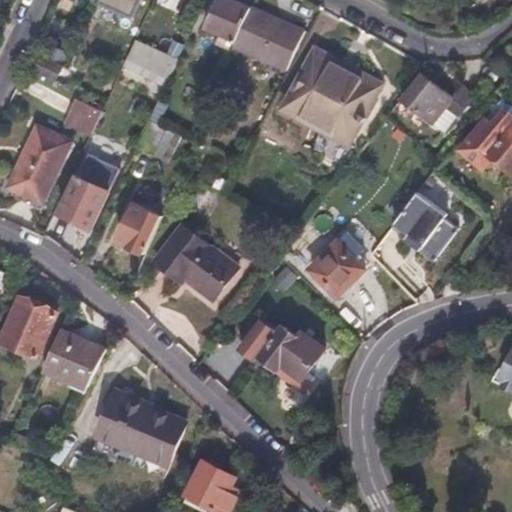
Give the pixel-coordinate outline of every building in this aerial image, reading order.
[(103,0),(103,3),(137,19),(146,0),(103,0)] [(232,55),(235,49),(252,10),(229,0),(218,0),(206,31),(219,36),(214,47),(232,55)] [(252,10),(235,49),(287,72),(305,31),(253,8),(252,10)] [(124,67),(164,88),(178,60),(136,42),(124,67)] [(287,110),(316,126),(320,118),(354,137),(380,87),(317,54),(287,110)] [(64,69),(33,56),(26,70),(57,84),(64,69)] [(422,74),(403,98),(446,132),(458,118),(461,120),(476,100),(461,88),(452,99),(422,74)] [(511,101),(511,80),(508,77),(497,90),(511,101)] [(65,124),(92,136),(103,112),(76,99),(65,124)] [(149,120),(162,125),(170,105),(158,101),(149,120)] [(497,105),(487,119),(494,125),(505,111),(497,105)] [(511,115),(505,111),(494,125),(487,119),(463,150),(485,168),(494,157),(511,171),(511,115)] [(149,120),(136,147),(170,164),(183,138),(161,127),(162,125),(149,120)] [(38,125),(28,146),(30,147),(26,156),(24,155),(8,189),(45,206),(74,142),(38,125)] [(63,217),(93,230),(109,194),(119,171),(90,158),(79,180),(63,217)] [(450,212),(422,190),(398,220),(424,241),(420,246),(436,258),(461,228),(446,216),(450,212)] [(137,207),(163,219),(169,204),(144,192),(137,207)] [(146,256),(163,219),(137,207),(119,243),(146,256)] [(158,265),(184,285),(188,280),(216,301),(239,270),(184,230),(158,265)] [(355,261),(365,250),(348,234),(338,245),(355,261)] [(355,261),(338,245),(313,271),(339,296),(364,270),(355,261)] [(2,344),(37,359),(55,315),(20,300),(2,344)] [(262,356),(280,333),(266,322),(248,346),(262,356)] [(287,363),(306,376),(327,348),(302,328),(295,337),(284,328),(280,333),(262,356),(281,372),(287,363)] [(107,350),(63,331),(45,372),(88,390),(107,350)] [(511,356),(502,375),(507,377),(502,387),(511,392),(511,356)] [(287,363),(281,372),(279,375),(306,395),(315,383),(306,376),(287,363)] [(145,410),(147,405),(117,392),(93,448),(164,478),(185,427),(145,410)] [(231,487),(236,478),(203,462),(183,503),(202,511),(230,511),(240,492),(231,487)]
